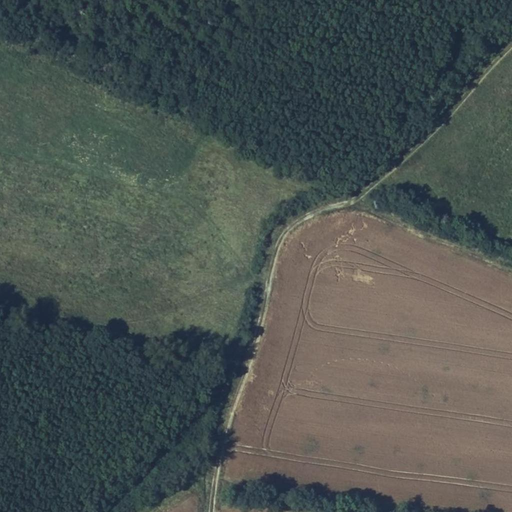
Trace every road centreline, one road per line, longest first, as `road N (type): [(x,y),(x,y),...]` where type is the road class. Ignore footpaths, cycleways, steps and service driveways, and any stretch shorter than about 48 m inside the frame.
road 1 (track): [(212,511),(218,446),(277,242),(292,225),(351,203),(511,273)]
road 2 (track): [(511,46),(436,129),(351,203)]
